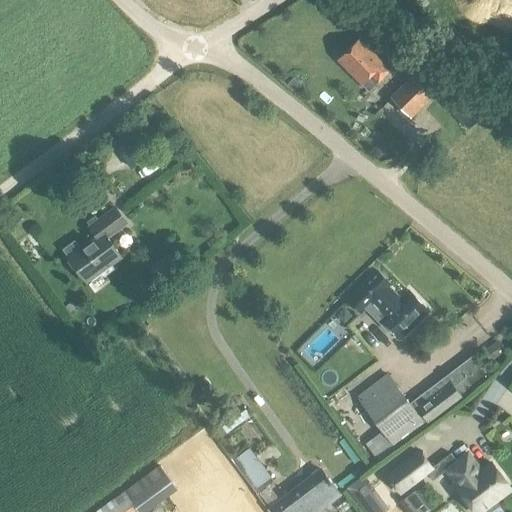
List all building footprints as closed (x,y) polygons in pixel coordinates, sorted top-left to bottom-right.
[(369,91),(390,70),(360,39),(338,60),(369,91)] [(423,66),(413,75),(391,97),(411,118),(444,87),(443,86),(424,67),(423,66)] [(483,113),(462,91),(444,108),(457,122),(459,120),(468,129),(483,113)] [(88,226),(96,237),(67,257),(86,283),(121,258),(108,240),(129,224),(116,206),(88,226)] [(162,268),(154,274),(163,285),(188,265),(176,250),(159,264),(162,268)] [(374,300),(361,286),(346,299),(360,313),(370,304),(382,317),(381,317),(402,339),(429,312),(409,291),(400,299),(388,286),(374,300)] [(400,451),(493,381),(474,356),(410,404),(388,375),(359,397),(383,429),(366,442),(379,460),(396,447),(400,451)] [(198,382),(195,389),(200,396),(208,395),(211,387),(207,381),(198,382)] [(250,448),(233,461),(257,494),(274,482),(250,448)] [(420,450),(385,475),(401,496),(429,475),(433,481),(445,472),(457,487),(456,488),(473,511),(492,511),(500,506),(501,505),(498,502),(511,491),(511,488),(491,461),(482,467),(469,450),(456,460),(451,454),(433,467),(420,450)] [(147,511),(178,490),(160,465),(123,491),(138,511),(147,511)] [(268,511),(269,511),(312,511),(339,493),(322,470),(321,471),(317,469),(313,472),(314,476),(268,511)] [(366,511),(377,511),(379,511),(365,495),(374,488),(365,476),(348,490),(366,511)] [(442,511),(457,503),(441,478),(400,504),(405,511),(442,511)] [(114,511),(108,503),(95,511),(114,511)]
